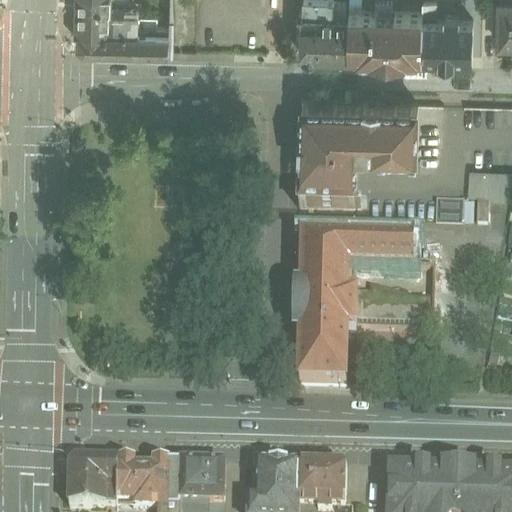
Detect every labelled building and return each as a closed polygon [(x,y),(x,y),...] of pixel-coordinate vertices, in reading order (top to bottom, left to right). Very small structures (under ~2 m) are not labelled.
[(112,0),(79,0),(78,30),(111,30),(112,15),(112,0)] [(319,0),(305,0),(305,13),(304,13),(302,55),(321,55),(321,54),(349,55),(350,20),(331,19),(331,13),(324,12),(324,13),(319,13),(319,0)] [(443,0),(424,0),(424,13),(424,19),(438,19),(438,4),(444,5),(443,0)] [(511,0),(500,0),(500,5),(494,5),(493,33),(499,33),(499,43),(511,44),(511,45),(511,0)] [(393,1),(377,1),(377,11),(350,11),(350,20),(349,55),(357,55),(357,56),(421,57),(423,57),(424,19),(424,13),(393,12),(393,1)] [(141,9),(132,8),(128,11),(128,16),(128,31),(130,31),(138,31),(140,15),(141,9)] [(128,16),(112,15),(112,30),(128,31),(128,16)] [(438,19),(424,19),(423,57),(423,58),(441,58),(455,59),(455,58),(473,59),(474,20),(461,20),(462,15),(446,15),(446,19),(438,19)] [(171,26),(158,26),(158,31),(159,31),(159,51),(170,51),(171,26)] [(111,30),(78,30),(78,41),(84,48),(129,50),(130,31),(128,31),(112,30),(111,30)] [(138,31),(130,31),(129,50),(159,51),(159,31),(158,31),(138,31)] [(420,105),(302,102),(300,211),(363,212),(363,199),(358,199),(359,161),(365,161),(365,154),(418,156),(420,105)] [(511,172),(471,171),(469,202),(479,202),(491,202),(511,203),(511,172)] [(491,202),(479,202),(478,226),(490,226),(491,202)] [(465,204),(439,203),(438,227),(464,228),(465,204)] [(355,243),(305,241),(303,291),(298,291),(296,336),(302,336),(301,385),(347,387),(349,331),(357,331),(358,299),(350,299),(350,270),(415,272),(416,245),(372,243),(372,238),(356,237),(355,243)] [(119,465),(78,464),(73,471),(72,511),(118,511),(119,465)] [(181,466),(119,465),(118,511),(137,511),(181,511),(182,508),(181,507),(181,466)] [(228,468),(181,466),(181,507),(182,508),(208,508),(208,511),(215,511),(215,508),(226,508),(228,468)] [(303,471),(260,470),(259,504),(251,503),(250,511),(301,511),(302,510),(303,471)] [(336,471),(315,470),(315,471),(303,471),(302,510),(317,511),(322,511),(321,511),(335,511),(336,511),(348,511),(349,471),(336,472),(336,471)] [(471,474),(451,473),(448,476),(430,475),(429,474),(422,473),(420,475),(392,474),(391,511),(511,511),(511,478),(502,478),(500,476),(493,476),(492,477),(474,477),(471,474)]
